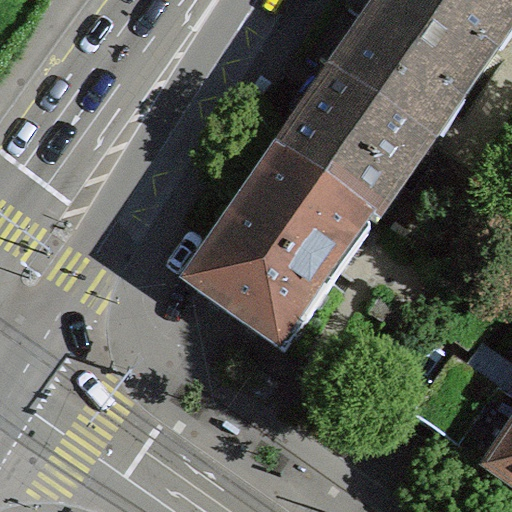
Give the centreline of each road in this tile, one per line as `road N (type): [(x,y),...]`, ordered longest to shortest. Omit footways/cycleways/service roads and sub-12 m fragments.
road 1 (primary): [(214,0),(0,309)]
road 2 (secondary): [(0,368),(195,511)]
